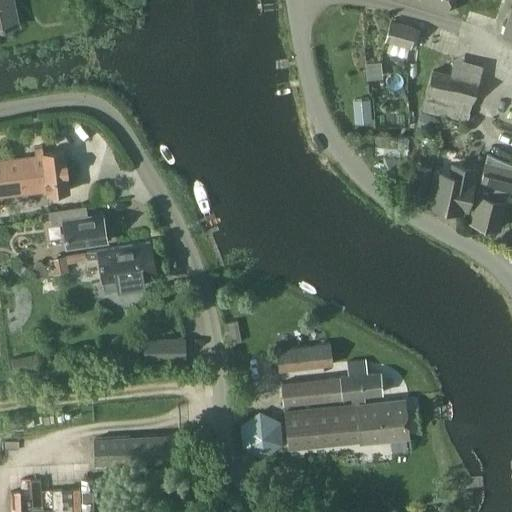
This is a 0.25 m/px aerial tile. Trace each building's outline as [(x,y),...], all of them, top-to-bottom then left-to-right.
[(0,0),(0,24),(16,21),(12,0),(0,0)] [(407,0),(444,11),(447,0),(407,0)] [(511,3),(502,33),(511,36),(511,3)] [(385,39),(409,46),(414,26),(390,19),(385,39)] [(426,91),(470,105),(477,83),(433,69),(426,91)] [(355,111),(356,123),(370,121),(369,109),(355,111)] [(0,158),(0,194),(47,189),(47,192),(69,189),(64,149),(43,152),(42,145),(34,146),(35,154),(0,158)] [(511,193),(511,164),(486,155),(470,220),(496,227),(504,192),(511,193)] [(471,178),(474,167),(451,162),(449,172),(434,168),(426,203),(461,211),(462,207),(466,208),(472,178),(471,178)] [(422,202),(430,167),(414,164),(407,198),(422,202)] [(62,221),(66,246),(107,240),(103,213),(86,216),(84,206),(51,211),(53,223),(62,221)] [(98,257),(102,282),(115,280),(117,289),(134,287),(144,286),(142,276),(155,273),(150,241),(85,252),(87,259),(98,257)] [(51,258),(53,266),(48,266),(49,274),(70,270),(67,255),(51,258)] [(280,369),(331,364),(329,343),(304,345),(302,328),(270,332),(272,349),(278,348),(280,369)] [(185,341),(158,341),(158,361),(186,361),(185,341)] [(15,370),(39,367),(37,352),(13,355),(15,370)] [(352,400),(365,398),(365,395),(381,393),(379,372),(367,373),(365,360),(347,362),(348,375),(282,382),(284,403),(352,396),(352,400)] [(189,377),(199,377),(198,367),(189,367),(189,377)] [(288,448),(408,436),(404,398),(366,402),(365,398),(352,400),(352,403),(285,410),(288,448)] [(259,410),(241,423),(243,445),(262,454),(280,442),(278,420),(259,410)] [(178,459),(177,434),(93,438),(94,463),(178,459)]
